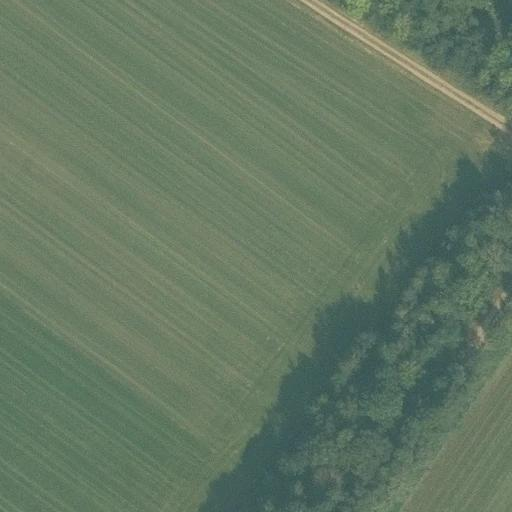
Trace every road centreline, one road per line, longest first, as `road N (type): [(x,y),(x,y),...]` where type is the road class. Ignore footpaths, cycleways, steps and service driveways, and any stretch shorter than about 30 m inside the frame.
road 1 (track): [(350,511),(511,288)]
road 2 (track): [(511,131),(307,0)]
